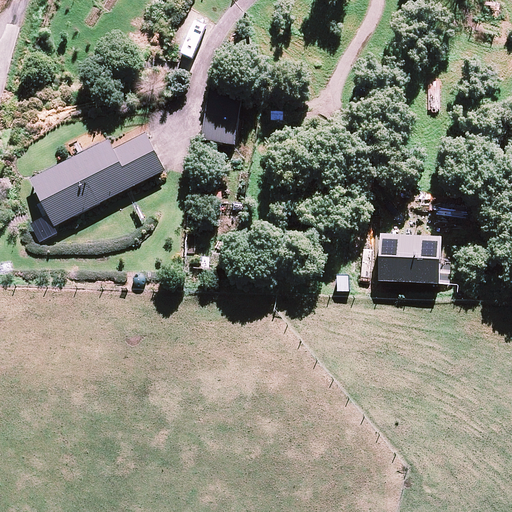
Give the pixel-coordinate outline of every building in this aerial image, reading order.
[(428,79),(418,78),(416,113),(426,113),(428,79)] [(442,83),(430,82),(427,112),(439,113),(442,83)] [(244,95),(218,89),(207,142),(233,148),(244,95)] [(166,171),(148,134),(114,152),(109,142),(32,180),(56,227),(166,171)] [(468,208),(439,205),(439,217),(467,219),(468,208)] [(443,233),(382,230),(380,282),(441,284),(443,233)]
